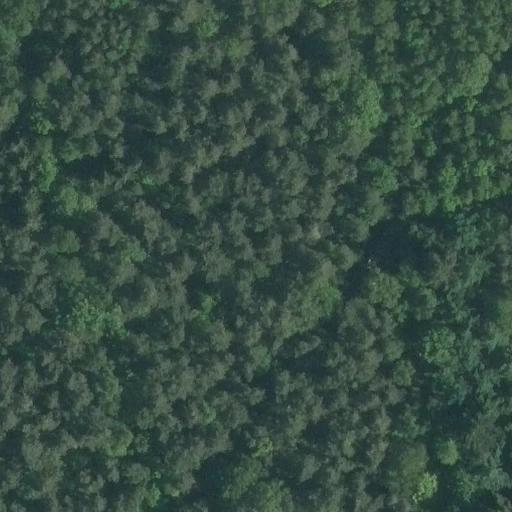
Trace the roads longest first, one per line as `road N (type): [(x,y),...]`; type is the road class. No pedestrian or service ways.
road 1 (track): [(9,0),(161,511)]
road 2 (track): [(442,511),(397,220)]
